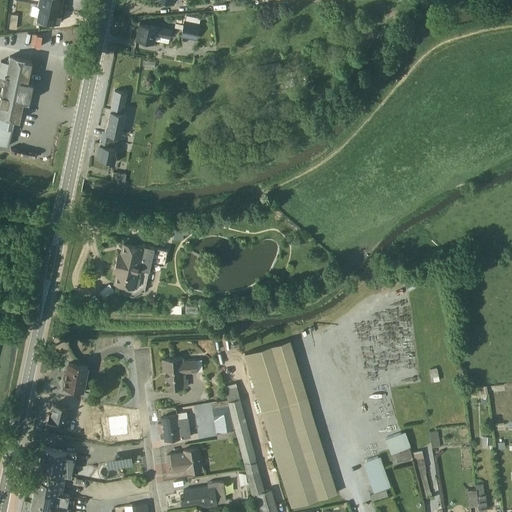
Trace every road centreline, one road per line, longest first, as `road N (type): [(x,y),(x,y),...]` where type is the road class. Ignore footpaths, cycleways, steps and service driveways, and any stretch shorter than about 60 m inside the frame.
road 1 (track): [(65,197),(151,211),(260,190),(323,159),(437,44),(511,26)]
road 2 (track): [(45,306),(68,313),(284,313),(321,301),(350,269)]
road 3 (primary): [(65,197),(106,0)]
road 4 (primary): [(0,511),(39,322)]
road 5 (residential): [(142,364),(157,511)]
road 6 (primary): [(65,197),(41,276),(39,322)]
road 7 (primary): [(39,322),(65,197)]
road 8 (unknown): [(147,439),(98,449),(23,437)]
